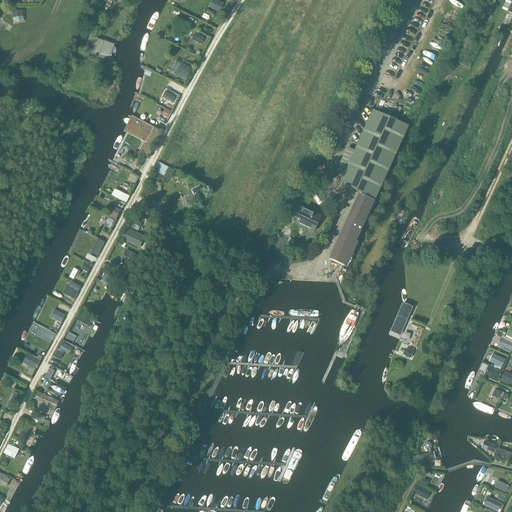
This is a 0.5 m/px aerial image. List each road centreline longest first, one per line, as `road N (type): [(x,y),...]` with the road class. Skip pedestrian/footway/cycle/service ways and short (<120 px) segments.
road 1 (track): [(0,451),(241,0)]
road 2 (track): [(428,325),(511,148)]
